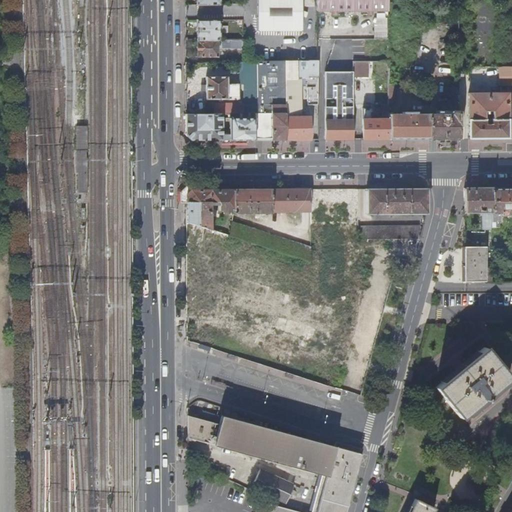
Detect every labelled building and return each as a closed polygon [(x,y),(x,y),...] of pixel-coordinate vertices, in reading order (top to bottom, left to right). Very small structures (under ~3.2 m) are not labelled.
[(257,0),(258,30),(259,33),(302,33),(303,31),(303,0),(257,0)] [(388,11),(388,0),(317,0),(318,11),(388,11)] [(458,0),(458,56),(471,56),(471,0),(458,0)] [(511,0),(499,0),(499,67),(501,67),(511,66),(511,0)] [(375,18),(375,38),(388,38),(388,18),(375,18)] [(217,41),(219,41),(218,20),(195,20),(195,40),(217,41)] [(221,49),(238,50),(238,40),(222,39),(221,49)] [(217,41),(195,40),(195,58),(216,58),(217,41)] [(256,141),(284,141),(284,63),(256,63),(256,114),(256,118),(256,141)] [(289,141),(310,141),(310,117),(300,117),(300,77),(309,77),(309,98),(318,98),(318,63),(284,63),(284,141),(289,141)] [(353,71),(342,71),(324,71),(324,140),(342,140),(353,140),(353,77),(353,71)] [(205,78),(205,100),(226,100),(226,77),(205,78)] [(444,139),(459,139),(458,89),(445,89),(445,97),(450,97),(450,108),(452,113),(437,112),(437,115),(429,115),(429,139),(444,139)] [(493,120),(508,120),(508,93),(468,93),(468,119),(484,119),(484,114),(492,114),(493,120)] [(382,140),(388,140),(388,114),(388,111),(385,111),(382,111),(382,119),(372,119),(373,109),(363,109),(363,140),(382,140)] [(409,140),(429,139),(429,115),(416,115),(416,112),(402,112),(402,114),(388,114),(388,140),(409,140)] [(191,141),(222,141),(222,134),(222,114),(185,115),(185,137),(191,141)] [(252,141),(256,141),(256,118),(230,118),(230,134),(222,134),(222,141),(252,141)] [(488,139),(508,139),(508,120),(493,120),(491,120),(491,124),(486,124),(486,119),(484,119),(468,119),(468,139),(488,139)] [(85,126),(73,126),(76,193),(85,193),(83,151),(85,151),(85,126)] [(511,212),(511,188),(506,189),(490,189),(490,228),(499,229),(499,216),(511,216),(511,213),(511,212)] [(367,214),(425,214),(426,214),(427,189),(400,190),(387,190),(369,190),(367,190),(367,214)] [(490,228),(490,189),(464,189),(464,211),(483,212),(482,229),(490,229),(490,228)] [(291,190),(271,191),(271,212),(272,212),(311,211),(311,192),(311,190),(291,190)] [(186,196),(186,223),(210,230),(210,204),(219,204),(219,211),(232,211),(232,191),(210,191),(190,191),(188,194),(186,196)] [(241,191),(232,191),(232,211),(234,211),(237,213),(266,213),(271,213),(271,212),(271,191),(241,191)] [(232,224),(233,237),(271,249),(271,236),(232,224)] [(360,241),(368,241),(419,240),(419,229),(360,230),(360,241)] [(271,249),(311,261),(311,248),(271,234),(271,236),(271,249)] [(484,249),(463,248),(463,264),(463,281),(485,282),(484,249)] [(319,327),(314,341),(335,349),(341,335),(319,327)] [(262,333),(254,353),(276,361),(283,341),(262,333)] [(317,358),(321,345),(305,339),(300,353),(317,358)] [(447,379),(436,388),(460,417),(509,378),(484,348),(447,379)] [(344,511),(354,480),(362,450),(335,442),(335,445),(334,447),(203,412),(201,420),(187,417),(187,439),(321,476),(311,511),(296,511),(261,501),(258,511),(344,511)] [(421,461),(426,442),(402,436),(398,455),(421,461)] [(284,504),(292,485),(266,472),(257,491),(284,504)] [(432,489),(443,493),(447,482),(437,478),(432,489)] [(432,511),(434,508),(414,499),(408,511),(432,511)]
